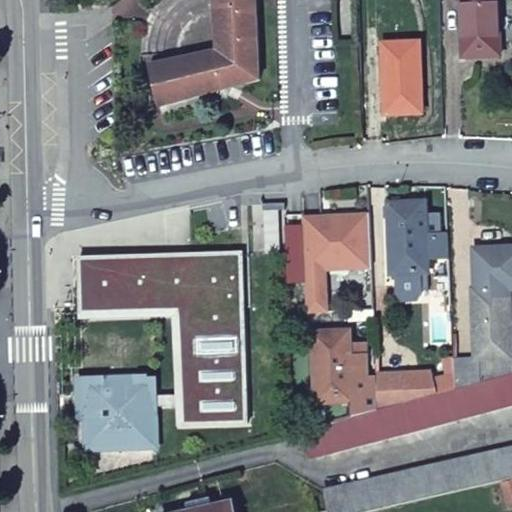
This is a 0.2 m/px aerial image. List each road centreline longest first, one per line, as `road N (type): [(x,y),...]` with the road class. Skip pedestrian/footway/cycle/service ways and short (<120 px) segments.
road 1 (residential): [(26,210),(436,161),(511,172)]
road 2 (unknown): [(511,423),(339,465),(261,455),(36,499)]
road 3 (residential): [(38,511),(26,210)]
road 4 (residential): [(26,210),(23,0)]
road 5 (unknown): [(313,171),(289,0)]
road 6 (unknown): [(30,316),(78,303),(103,278),(101,202)]
